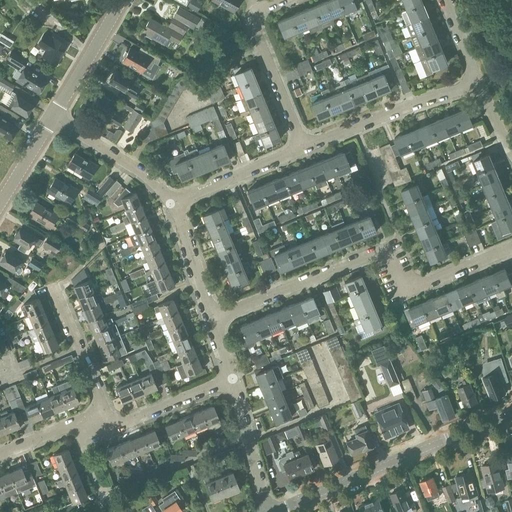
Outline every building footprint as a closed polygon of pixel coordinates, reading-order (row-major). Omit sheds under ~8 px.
[(194,0),(191,0),(188,6),(197,11),(201,3),(194,0)] [(211,0),(233,12),(239,0),(211,0)] [(337,0),(328,0),(324,2),(331,18),(337,15),(339,19),(344,17),(337,0)] [(337,0),(344,17),(347,16),(357,12),(355,8),(351,0),(337,0)] [(419,0),(401,0),(406,11),(422,5),(419,0)] [(324,2),(313,7),(321,28),(324,26),(327,26),(331,24),(333,23),(331,18),(324,2)] [(366,5),(369,12),(375,10),(372,2),(366,5)] [(406,11),(400,13),(405,25),(426,16),(422,5),(406,11)] [(164,44),(168,37),(178,43),(187,27),(192,30),(199,18),(178,7),(173,17),(174,17),(168,29),(150,19),(143,32),(164,44)] [(313,7),(301,12),(307,27),(309,33),(310,34),(318,29),(319,31),(322,29),(321,28),(313,7)] [(375,10),(369,12),(373,19),(378,17),(375,10)] [(301,12),(289,17),(295,32),(298,38),(303,36),(301,30),(307,27),(301,12)] [(426,16),(405,25),(410,37),(415,34),(416,35),(431,28),(426,16)] [(278,21),(277,21),(283,38),(284,37),(295,32),(289,17),(278,21)] [(376,28),(379,36),(384,33),(389,32),(387,27),(382,28),(381,26),(376,28)] [(420,46),(414,49),(436,40),(431,28),(416,35),(420,46)] [(373,30),(362,34),(364,41),(375,36),(373,30)] [(384,33),(379,36),(382,43),(387,41),(384,33)] [(55,64),(66,45),(53,38),(52,39),(43,34),(37,45),(46,50),(42,56),(55,64)] [(13,42),(7,38),(4,44),(9,47),(13,42)] [(377,40),(371,42),(376,55),(382,53),(377,40)] [(436,40),(414,49),(419,61),(441,52),(436,40)] [(342,44),(344,49),(351,46),(349,41),(342,44)] [(342,44),(335,47),(337,52),(344,49),(342,44)] [(229,45),(222,51),(226,57),(233,51),(229,45)] [(133,71),(135,69),(141,73),(145,66),(150,69),(154,63),(157,65),(160,59),(147,51),(144,57),(129,48),(127,53),(125,52),(122,57),(124,58),(122,62),(129,66),(128,68),(133,71)] [(345,53),(348,58),(355,55),(353,50),(345,53)] [(386,52),(389,59),(394,57),(391,50),(386,52)] [(318,54),(320,59),(328,56),(325,51),(318,54)] [(11,52),(6,59),(22,69),(26,61),(11,52)] [(441,52),(419,61),(426,76),(432,74),(430,70),(446,64),(446,63),(441,52)] [(348,58),(345,53),(338,56),(340,61),(348,58)] [(320,59),(318,54),(311,57),(313,62),(320,59)] [(394,57),(389,59),(392,67),(397,64),(394,57)] [(322,62),(324,67),(331,65),(329,59),(322,62)] [(294,65),(296,71),(309,66),(307,60),(294,65)] [(324,67),(322,62),(315,66),(317,71),(324,67)] [(309,66),(296,71),(299,77),(312,71),(309,66)] [(24,86),(25,84),(38,93),(39,91),(40,91),(42,88),(42,87),(46,81),(24,68),(16,81),(24,86)] [(234,74),(234,75),(239,86),(255,80),(250,69),(250,68),(238,73),(234,74)] [(382,75),(370,79),(377,95),(388,90),(388,91),(389,90),(385,81),(393,78),(389,68),(381,71),(382,74),(381,74),(382,75)] [(400,69),(394,71),(399,84),(405,82),(400,69)] [(116,71),(113,77),(111,77),(109,80),(110,82),(109,82),(135,98),(138,92),(128,86),(131,80),(116,71)] [(187,74),(181,77),(187,89),(193,86),(187,74)] [(368,74),(356,79),(358,84),(365,100),(377,95),(370,79),(369,76),(368,74)] [(0,85),(10,92),(14,86),(0,77),(0,85)] [(187,89),(181,77),(174,81),(181,92),(187,89)] [(348,79),(343,81),(353,105),(365,100),(358,84),(356,79),(349,82),(348,79)] [(255,80),(239,86),(244,98),(260,92),(255,80)] [(174,81),(168,91),(178,97),(181,92),(174,81)] [(340,85),(332,88),(335,94),(341,110),(353,105),(343,81),(339,82),(340,84),(340,85)] [(220,87),(207,92),(209,98),(222,92),(220,87)] [(299,89),(293,91),(296,98),(302,96),(299,89)] [(328,89),(320,92),(323,99),(330,114),(341,110),(335,94),(331,96),(328,89)] [(175,102),(178,97),(168,91),(165,96),(175,102)] [(222,92),(209,98),(211,104),(224,98),(222,92)] [(244,98),(241,99),(241,100),(245,111),(249,110),(265,104),(260,92),(244,98)] [(15,102),(11,108),(25,117),(32,105),(16,95),(13,100),(15,102)] [(100,98),(96,104),(95,104),(93,107),(94,108),(93,110),(118,125),(122,120),(111,113),(115,107),(111,105),(113,101),(103,95),(101,98),(100,98)] [(165,96),(162,101),(172,107),(175,102),(165,96)] [(312,103),(311,103),(318,120),(319,119),(330,114),(323,99),(312,103)] [(172,107),(162,101),(159,107),(169,112),(172,107)] [(133,108),(140,112),(143,106),(137,102),(133,108)] [(265,104),(249,110),(254,122),(269,115),(265,104)] [(213,106),(207,109),(212,120),(217,117),(213,106)] [(224,106),(219,108),(222,116),(227,114),(224,106)] [(159,107),(156,112),(166,118),(169,112),(159,107)] [(206,122),(211,120),(212,120),(207,109),(202,111),(206,122)] [(454,114),(460,130),(471,125),(471,126),(473,125),(466,109),(465,109),(465,110),(454,114)] [(130,117),(138,121),(141,115),(134,111),(130,117)] [(197,113),(201,124),(206,122),(202,111),(197,113)] [(150,122),(163,123),(166,118),(156,112),(150,122)] [(197,113),(191,115),(196,126),(200,125),(201,124),(197,113)] [(454,114),(442,119),(449,135),(460,130),(454,114)] [(190,129),(192,128),(196,126),(191,115),(186,118),(190,129)] [(269,115),(254,122),(258,133),(259,134),(274,127),(269,115)] [(0,117),(0,133),(10,140),(11,138),(12,138),(14,135),(13,134),(17,128),(0,118),(0,117)] [(138,121),(130,117),(124,127),(131,132),(138,121)] [(217,117),(212,120),(211,120),(217,133),(223,130),(217,117)] [(442,119),(430,124),(437,140),(449,135),(442,119)] [(138,142),(142,145),(157,138),(154,133),(150,122),(138,142)] [(163,123),(150,122),(154,133),(165,128),(163,123)] [(230,123),(225,125),(228,133),(233,131),(230,123)] [(430,124),(419,129),(425,145),(437,140),(430,124)] [(258,133),(252,136),(255,141),(261,139),(263,145),(263,146),(280,139),(279,138),(274,127),(259,134),(258,133)] [(165,128),(154,133),(157,138),(167,134),(165,128)] [(419,129),(407,134),(413,149),(425,145),(419,129)] [(184,131),(176,134),(178,139),(186,136),(184,131)] [(233,131),(228,133),(231,140),(236,138),(233,131)] [(117,138),(113,135),(108,132),(105,136),(115,142),(117,138)] [(395,138),(397,144),(401,154),(401,155),(402,154),(413,149),(407,134),(396,138),(395,138)] [(239,141),(233,144),(238,157),(244,154),(239,141)] [(480,141),(467,146),(470,152),(483,147),(480,141)] [(221,145),(210,150),(217,165),(228,161),(229,161),(227,156),(222,145),(222,144),(221,145)] [(390,144),(379,148),(381,154),(392,150),(391,146),(390,144)] [(187,149),(183,151),(184,153),(193,175),(205,170),(198,154),(197,152),(196,149),(188,152),(187,149)] [(463,149),(456,152),(458,157),(465,154),(463,149)] [(210,150),(198,154),(205,170),(217,165),(210,150)] [(381,154),(384,159),(394,155),(392,150),(381,154)] [(341,153),(330,157),(337,173),(350,172),(349,168),(355,166),(349,152),(343,155),(342,152),(341,153)] [(456,152),(449,155),(451,160),(458,157),(456,152)] [(178,172),(179,175),(181,180),(193,175),(184,153),(167,160),(173,174),(178,172)] [(74,154),(67,166),(88,179),(96,166),(86,160),(86,161),(74,154)] [(394,155),(384,159),(386,165),(397,161),(395,157),(394,155)] [(474,161),(473,162),(473,163),(474,162),(478,174),(494,167),(490,156),(489,155),(483,157),(474,161)] [(330,157),(318,162),(325,178),(337,173),(330,157)] [(440,159),(432,162),(434,167),(442,164),(440,159)] [(388,171),(399,166),(397,161),(386,165),(388,171)] [(458,161),(445,167),(447,173),(448,173),(451,171),(460,167),(458,161)] [(318,162),(306,167),(313,183),(316,190),(321,188),(318,181),(324,178),(325,178),(318,162)] [(432,162),(425,165),(427,170),(433,167),(434,167),(432,162)] [(401,172),(401,170),(399,166),(388,171),(391,176),(401,172)] [(306,167),(295,172),(301,188),(313,183),(306,167)] [(494,167),(478,174),(483,185),(499,179),(494,167)] [(403,177),(406,183),(412,181),(406,168),(401,170),(401,172),(403,177)] [(295,172),(283,177),(289,193),(301,188),(295,172)] [(401,172),(391,176),(393,182),(403,177),(401,172)] [(358,175),(352,177),(358,190),(364,188),(358,175)] [(109,177),(96,192),(101,196),(114,181),(109,177)] [(283,177),(271,182),(277,198),(289,193),(283,177)] [(403,177),(393,182),(395,187),(406,183),(403,177)] [(55,179),(48,191),(69,204),(77,190),(67,184),(66,186),(55,179)] [(445,179),(440,181),(444,188),(449,186),(445,179)] [(499,179),(483,185),(488,197),(504,191),(499,179)] [(115,181),(105,193),(110,197),(120,185),(115,181)] [(271,182),(259,187),(266,202),(277,198),(271,182)] [(418,185),(401,191),(402,192),(407,203),(422,197),(418,186),(418,185)] [(135,193),(133,194),(126,188),(125,187),(113,202),(119,207),(123,205),(125,211),(140,205),(135,193)] [(248,191),(247,191),(254,208),(255,207),(266,202),(259,187),(248,191)] [(454,189),(457,196),(462,194),(459,187),(454,189)] [(450,190),(445,193),(448,200),(453,198),(450,190)] [(89,191),(84,199),(95,206),(97,202),(97,203),(101,198),(89,191)] [(504,191),(488,197),(493,209),(509,202),(504,191)] [(339,192),(332,195),(334,200),(341,197),(339,192)] [(359,194),(361,199),(364,207),(370,205),(365,192),(359,194)] [(359,194),(351,197),(353,203),(361,199),(359,194)] [(465,201),(462,194),(457,196),(460,203),(465,201)] [(327,203),(334,200),(332,195),(325,198),(327,203)] [(427,209),(422,197),(407,203),(411,215),(427,209)] [(453,198),(448,200),(451,207),(456,205),(453,198)] [(245,212),(239,200),(234,202),(239,215),(245,212)] [(343,201),(336,204),(338,209),(345,206),(343,201)] [(308,205),(310,210),(318,207),(316,202),(308,205)] [(498,221),(511,215),(511,210),(509,202),(493,209),(498,221)] [(35,203),(28,215),(54,231),(62,218),(57,215),(48,209),(47,210),(35,203)] [(330,212),(338,209),(336,204),(328,207),(330,212)] [(140,205),(125,211),(127,215),(122,219),(123,222),(124,225),(130,222),(145,216),(140,205)] [(310,210),(308,205),(301,208),(303,213),(310,210)] [(427,209),(411,215),(416,227),(437,218),(432,207),(427,209)] [(218,209),(202,216),(202,217),(207,228),(223,222),(218,210),(218,209)] [(469,210),(464,213),(467,220),(472,218),(469,210)] [(292,211),(285,214),(287,220),(294,217),(292,211)] [(319,211),(312,214),(314,219),(321,216),(319,211)] [(66,220),(77,227),(85,232),(88,226),(80,221),(69,214),(66,220)] [(279,223),(287,220),(285,214),(277,217),(279,223)] [(307,222),(314,219),(312,214),(305,217),(307,222)] [(460,214),(455,216),(458,224),(463,221),(460,214)] [(493,223),(491,224),(498,240),(500,240),(511,234),(511,233),(511,230),(511,229),(511,215),(498,221),(493,223)] [(135,234),(150,228),(145,217),(145,216),(130,222),(135,234)] [(368,216),(356,221),(363,237),(374,232),(375,232),(369,216),(368,216)] [(242,219),(245,226),(250,224),(247,217),(242,219)] [(259,218),(252,220),(258,233),(264,231),(259,218)] [(421,239),(437,232),(434,225),(439,223),(437,218),(416,227),(421,239)] [(472,218),(467,220),(470,227),(475,225),(472,218)] [(288,223),(290,228),(298,225),(296,220),(288,223)] [(356,221),(345,226),(351,242),(363,237),(356,221)] [(463,221),(458,224),(461,231),(466,229),(463,221)] [(123,222),(116,225),(118,230),(125,228),(124,225),(123,222)] [(207,228),(212,240),(228,233),(223,222),(207,228)] [(283,231),(290,228),(288,223),(281,226),(283,231)] [(344,223),(332,228),(333,231),(339,247),(351,242),(345,226),(344,223)] [(253,232),(250,224),(245,226),(248,234),(253,232)] [(118,230),(116,225),(109,228),(111,233),(118,230)] [(13,240),(20,244),(18,248),(24,252),(27,248),(31,242),(39,246),(42,241),(37,238),(20,228),(13,240)] [(133,245),(134,248),(140,245),(154,239),(150,228),(135,234),(129,236),(133,245)] [(472,232),(470,232),(475,245),(481,243),(476,230),(472,232)] [(333,231),(321,236),(327,251),(339,247),(333,231)] [(442,244),(437,232),(421,239),(426,251),(442,244)] [(468,233),(464,235),(469,248),(475,245),(470,232),(468,233)] [(232,245),(228,233),(212,240),(217,252),(232,245)] [(55,253),(61,244),(47,236),(42,245),(55,253)] [(321,236),(309,241),(316,256),(327,251),(321,236)] [(145,257),(159,251),(154,239),(140,245),(145,257)] [(251,243),(254,250),(260,248),(257,241),(251,243)] [(309,241),(297,245),(304,261),(316,256),(309,241)] [(442,244),(426,251),(431,263),(451,254),(446,242),(442,244)] [(126,248),(128,253),(135,251),(134,248),(133,245),(126,248)] [(237,257),(232,245),(217,252),(222,263),(237,257)] [(283,245),(269,251),(271,256),(273,255),(280,271),(281,271),(292,266),(286,250),(283,245)] [(297,245),(286,250),(292,266),(304,261),(297,245)] [(121,256),(128,253),(126,248),(119,251),(121,256)] [(263,255),(260,248),(254,250),(257,257),(263,255)] [(159,251),(145,257),(149,269),(164,262),(160,252),(159,251)] [(22,268),(19,267),(23,262),(6,252),(0,261),(0,264),(17,274),(19,275),(20,275),(22,271),(22,268)] [(237,257),(222,263),(226,275),(242,269),(249,266),(248,262),(244,263),(243,262),(240,263),(237,257)] [(270,257),(264,260),(270,273),(275,270),(270,257)] [(32,259),(28,265),(38,271),(42,264),(32,259)] [(270,273),(264,260),(258,262),(264,275),(270,273)] [(154,280),(169,274),(164,262),(149,269),(150,269),(154,280)] [(110,268),(104,270),(111,285),(116,283),(110,268)] [(135,271),(138,276),(145,274),(142,268),(135,271)] [(242,269),(226,275),(231,286),(231,287),(232,287),(233,291),(248,285),(247,281),(247,280),(242,269)] [(504,269),(493,274),(500,290),(503,298),(507,296),(503,288),(510,285),(511,285),(511,286),(511,273),(508,275),(505,269),(504,269)] [(131,279),(138,276),(135,271),(128,274),(131,279)] [(147,283),(152,295),(174,286),(169,274),(154,280),(147,283)] [(493,274),(481,279),(488,294),(496,291),(499,299),(503,298),(500,290),(493,274)] [(360,276),(344,283),(345,284),(349,295),(365,288),(361,277),(360,276)] [(8,277),(5,281),(18,290),(17,292),(20,294),(25,288),(8,277)] [(488,294),(481,279),(469,284),(478,303),(489,299),(488,294)] [(5,298),(9,293),(5,290),(8,286),(0,280),(0,296),(2,298),(4,299),(5,298)] [(73,287),(78,299),(93,293),(88,280),(73,287)] [(469,284),(457,288),(464,304),(472,301),(473,305),(478,303),(469,284)] [(365,288),(349,295),(354,307),(370,300),(365,288)] [(457,288),(446,293),(452,309),(464,304),(457,288)] [(329,290),(322,292),(327,304),(332,302),(333,301),(331,295),(329,290)] [(98,304),(93,293),(78,299),(83,310),(98,304)] [(446,293),(434,298),(440,314),(452,309),(446,293)] [(109,296),(111,302),(118,299),(116,294),(109,296)] [(105,305),(111,302),(109,296),(102,299),(105,305)] [(310,297),(299,302),(306,318),(317,313),(318,313),(311,297),(310,297)] [(16,298),(7,309),(12,313),(21,302),(16,298)] [(23,305),(28,317),(38,312),(43,310),(38,298),(23,305)] [(130,305),(132,310),(147,304),(145,298),(130,305)] [(434,298),(422,303),(428,319),(440,314),(434,298)] [(158,306),(163,318),(178,312),(172,299),(158,306)] [(370,300),(354,307),(359,319),(375,312),(370,300)] [(299,302),(287,307),(294,323),(296,327),(307,322),(306,318),(299,302)] [(327,304),(332,316),(337,314),(332,302),(327,304)] [(414,318),(408,320),(412,329),(418,326),(417,324),(417,323),(428,319),(422,303),(411,308),(410,308),(414,318)] [(83,310),(88,322),(103,316),(98,304),(83,310)] [(147,304),(132,310),(134,316),(149,309),(147,304)] [(287,307),(276,312),(282,328),(294,323),(287,307)] [(28,317),(33,329),(48,322),(43,310),(38,312),(28,317)] [(168,330),(183,324),(178,312),(163,318),(168,330)] [(274,312),(264,317),(270,332),(282,328),(276,312),(274,312)] [(359,319),(354,321),(356,327),(362,324),(364,330),(364,331),(370,328),(373,334),(381,331),(379,325),(380,324),(380,323),(375,312),(359,319)] [(495,312),(487,315),(489,320),(497,317),(495,312)] [(337,314),(332,316),(337,328),(342,326),(337,314)] [(92,331),(93,333),(107,327),(113,325),(110,318),(105,321),(103,316),(88,322),(88,323),(86,324),(89,330),(89,329),(90,332),(92,331)] [(119,320),(121,325),(128,322),(126,317),(119,320)] [(264,317),(252,321),(259,337),(270,332),(264,317)] [(329,319),(323,322),(328,335),(334,332),(329,319)] [(471,321),(473,327),(480,324),(478,319),(471,321)] [(114,328),(121,325),(119,320),(112,322),(114,328)] [(259,340),(259,337),(252,321),(240,326),(241,329),(243,334),(239,336),(243,347),(246,348),(254,345),(255,343),(254,342),(259,340)] [(471,321),(464,324),(466,330),(473,327),(471,321)] [(36,334),(36,335),(38,341),(53,335),(48,322),(33,329),(28,331),(31,336),(36,334)] [(168,330),(173,342),(187,335),(183,324),(168,330)] [(342,326),(337,328),(339,335),(340,335),(345,333),(342,326)] [(112,339),(107,327),(93,333),(97,345),(112,339)] [(455,328),(447,331),(449,336),(457,333),(455,328)] [(153,332),(156,337),(163,335),(160,329),(153,332)] [(8,332),(10,338),(16,336),(13,330),(8,332)] [(447,331),(440,334),(442,339),(449,336),(447,331)] [(149,340),(156,337),(153,332),(146,335),(149,340)] [(58,347),(53,335),(38,341),(43,353),(58,347)] [(177,352),(192,346),(187,335),(173,342),(177,352)] [(16,336),(10,338),(13,344),(18,342),(16,336)] [(112,339),(97,345),(102,357),(105,356),(107,362),(127,354),(119,336),(112,339)] [(327,346),(338,342),(336,336),(325,341),(327,346)] [(422,336),(416,338),(421,351),(427,348),(422,336)] [(308,337),(301,340),(303,345),(310,342),(308,337)] [(2,342),(6,353),(12,351),(7,339),(2,342)] [(301,340),(294,343),(296,348),(303,345),(301,340)] [(140,341),(131,345),(133,350),(143,347),(140,341)] [(327,346),(329,352),(340,347),(338,342),(327,346)] [(377,366),(379,365),(388,387),(399,383),(390,360),(389,361),(383,344),(370,349),(377,366)] [(177,352),(182,364),(197,358),(192,346),(177,352)] [(285,347),(277,350),(280,355),(287,352),(285,347)] [(329,352),(332,357),(343,353),(340,347),(329,352)] [(295,353),(298,358),(308,354),(306,348),(295,353)] [(135,354),(137,360),(142,358),(147,365),(152,361),(144,350),(135,354)] [(272,358),(268,360),(269,363),(281,359),(280,355),(277,350),(270,353),(272,358)] [(170,353),(163,355),(165,361),(172,358),(170,353)] [(332,357),(334,363),(345,358),(343,353),(332,357)] [(130,362),(137,360),(135,354),(128,357),(130,362)] [(265,354),(252,359),(255,365),(268,360),(265,354)] [(298,358),(300,364),(311,359),(308,354),(298,358)] [(165,361),(163,355),(156,358),(158,363),(165,361)] [(30,358),(17,363),(19,369),(32,364),(30,358)] [(182,364),(176,367),(181,379),(188,376),(187,376),(202,370),(197,358),(182,364)] [(334,363),(336,368),(347,364),(345,358),(334,363)] [(503,397),(502,395),(505,394),(497,373),(505,370),(501,358),(490,361),(490,362),(491,375),(490,375),(491,375),(482,378),(491,399),(494,398),(495,400),(503,397)] [(61,359),(48,365),(50,370),(63,365),(61,359)] [(311,359),(300,364),(302,369),(313,365),(311,359)] [(121,360),(106,366),(108,372),(123,365),(121,360)] [(269,363),(268,360),(255,365),(257,371),(254,372),(255,375),(255,376),(260,387),(276,380),(282,378),(277,366),(271,368),(269,363)] [(336,368),(339,374),(349,370),(347,364),(336,368)] [(48,365),(42,367),(44,373),(50,370),(48,365)] [(313,365),(302,369),(304,374),(305,375),(315,371),(313,365)] [(161,367),(155,369),(162,384),(167,382),(161,367)] [(22,375),(25,381),(37,376),(35,370),(22,375)] [(339,374),(341,379),(352,375),(349,370),(339,374)] [(315,371),(305,375),(307,381),(318,376),(315,371)] [(151,374),(139,379),(145,394),(157,389),(151,374)] [(341,379),(343,385),(354,381),(352,375),(341,379)] [(318,376),(307,381),(309,386),(320,382),(318,376)] [(435,378),(430,381),(437,389),(441,385),(435,378)] [(139,379),(127,384),(133,398),(145,394),(139,379)] [(60,393),(66,408),(78,403),(72,388),(74,387),(72,381),(71,380),(57,386),(57,387),(60,393)] [(276,380),(260,387),(265,399),(281,392),(276,380)] [(462,409),(465,407),(465,408),(477,403),(470,385),(469,385),(467,380),(463,382),(465,387),(458,390),(462,401),(459,402),(462,409)] [(345,390),(356,386),(354,381),(343,385),(345,390)] [(320,382),(309,386),(312,392),(322,387),(320,382)] [(304,383),(298,385),(301,392),(307,390),(304,383)] [(133,398),(127,384),(115,389),(121,403),(133,398)] [(15,385),(9,387),(14,400),(20,398),(15,385)] [(48,398),(54,413),(66,408),(60,393),(57,387),(57,386),(51,388),(54,396),(48,398)] [(345,390),(348,396),(359,392),(356,386),(345,390)] [(14,400),(9,387),(4,390),(9,403),(14,400)] [(322,387),(312,392),(314,397),(324,393),(322,387)] [(281,392),(265,399),(270,410),(285,404),(281,392)] [(348,396),(351,403),(361,398),(359,392),(348,396)] [(324,393),(314,397),(316,403),(327,398),(324,393)] [(447,394),(426,402),(429,410),(437,407),(443,421),(456,416),(447,394)] [(308,395),(302,397),(308,410),(314,407),(308,395)] [(48,398),(36,403),(42,418),(54,413),(48,398)] [(327,398),(316,403),(318,408),(329,404),(327,398)] [(351,404),(357,418),(362,416),(356,401),(351,404)] [(285,404),(270,410),(274,422),(274,423),(291,416),(296,414),(291,402),(285,404)] [(42,418),(36,403),(24,408),(30,423),(42,418)] [(390,414),(377,419),(384,438),(388,436),(390,439),(395,437),(395,433),(408,428),(398,405),(388,409),(390,414)] [(212,406),(200,411),(206,426),(207,425),(209,431),(221,426),(212,406)] [(0,413),(0,414),(1,417),(7,432),(19,427),(13,413),(7,415),(6,411),(0,413)] [(206,426),(200,411),(188,416),(194,431),(206,426)] [(324,414),(318,417),(324,432),(330,429),(324,414)] [(188,416),(176,421),(182,435),(194,431),(188,416)] [(182,435),(176,421),(164,426),(170,440),(182,435)] [(300,424),(294,427),(300,440),(306,438),(300,424)] [(347,443),(351,454),(361,450),(362,451),(373,446),(367,430),(366,431),(364,426),(354,430),(356,435),(355,435),(357,439),(347,443)] [(141,436),(147,450),(159,445),(153,431),(141,436)] [(286,438),(283,431),(276,434),(279,441),(286,438)] [(135,455),(147,450),(141,436),(129,440),(135,455)] [(272,436),(266,438),(272,452),(278,449),(272,436)] [(123,460),(135,455),(129,440),(118,445),(123,460)] [(329,440),(316,445),(324,466),(337,460),(329,440)] [(123,460),(118,445),(106,450),(112,465),(123,460)] [(57,467),(72,461),(67,449),(52,455),(57,467)] [(278,461),(278,462),(278,464),(282,472),(285,471),(289,479),(300,474),(291,451),(285,454),(286,456),(279,459),(279,460),(278,460),(278,461)] [(299,455),(298,451),(292,453),(291,451),(300,474),(305,472),(306,473),(312,471),(311,469),(313,469),(306,452),(299,455)] [(224,452),(209,458),(211,464),(226,458),(224,452)] [(36,461),(30,464),(35,477),(41,474),(36,461)] [(72,461),(57,467),(62,479),(77,473),(72,461)] [(487,466),(481,468),(484,478),(486,487),(487,489),(488,493),(503,489),(502,485),(497,464),(495,464),(495,462),(493,461),(487,462),(486,464),(487,466)] [(192,465),(186,468),(191,481),(198,478),(192,465)] [(9,472),(15,487),(27,482),(21,467),(9,472)] [(17,493),(15,487),(9,472),(0,475),(0,485),(3,492),(5,498),(17,493)] [(231,472),(217,478),(225,496),(239,490),(231,472)] [(77,473),(62,479),(56,482),(59,488),(65,485),(67,491),(82,485),(77,473)] [(471,474),(456,478),(461,497),(457,498),(459,508),(476,504),(474,499),(477,498),(477,495),(471,474)] [(217,478),(204,484),(212,501),(225,496),(217,478)] [(432,478),(420,482),(425,496),(426,496),(428,501),(439,497),(437,491),(432,478)] [(38,483),(40,489),(46,486),(43,480),(38,483)] [(82,485),(67,491),(72,503),(87,497),(82,485)] [(48,492),(46,486),(40,489),(43,495),(48,492)] [(449,486),(442,488),(448,503),(454,501),(449,486)] [(36,490),(31,492),(36,505),(42,503),(36,490)] [(403,490),(390,495),(397,510),(397,511),(406,511),(406,510),(415,506),(411,498),(407,499),(403,490)] [(150,491),(144,495),(151,506),(157,502),(150,491)] [(159,505),(163,511),(181,511),(182,511),(176,503),(179,500),(173,491),(161,500),(163,503),(159,505)] [(483,499),(477,501),(479,511),(480,511),(486,511),(483,499)] [(383,511),(379,500),(369,503),(372,511),(383,511)] [(372,511),(369,503),(360,507),(361,511),(372,511)]
